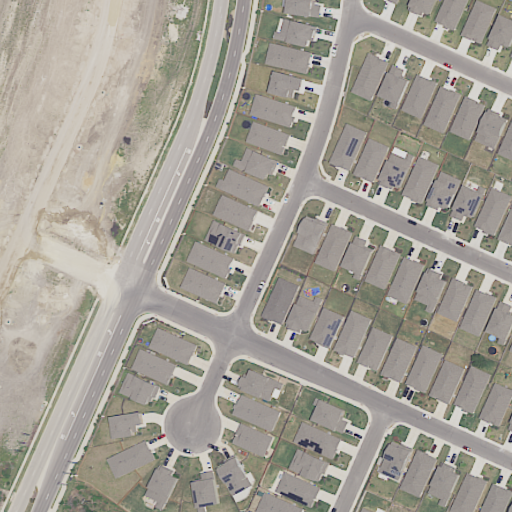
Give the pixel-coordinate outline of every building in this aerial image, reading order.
[(297,105),(255,96),(251,117),(293,126),(297,105)] [(290,134),(253,122),(246,142),(284,154),(290,134)] [(330,163),(350,171),(367,132),(347,123),(330,163)] [(374,183),(389,147),(369,138),(354,175),(374,183)] [(269,181),(278,160),(247,148),(241,161),(236,159),(233,166),(269,181)] [(413,155),(407,153),(405,157),(390,152),(379,183),(400,191),(413,155)] [(438,165),(419,156),(402,196),(422,204),(438,165)] [(260,207),(269,187),(230,169),(221,189),(260,207)] [(461,180),(441,171),(426,205),(438,210),(440,206),(448,210),(461,180)] [(450,216),(462,221),(464,215),(473,218),(484,193),(464,185),(450,216)] [(475,228),(494,236),(511,196),(492,187),(475,228)] [(251,229),(258,209),(221,197),(214,217),(251,229)] [(511,206),(498,240),(511,245),(511,206)] [(295,247),(315,254),(326,225),(305,217),(295,247)] [(245,234),(214,220),(205,241),(236,254),(245,234)] [(316,263),(335,272),(352,232),(332,224),(316,263)] [(343,268),(363,275),(373,251),(366,249),(369,241),(355,235),(343,268)] [(187,261),(226,278),(235,259),(196,242),(187,261)] [(366,283),(387,289),(399,252),(379,245),(366,283)] [(424,265),(405,256),(387,296),(407,304),(424,265)] [(218,304),(226,283),(190,268),(181,288),(218,304)] [(432,314),(447,281),(439,277),(440,274),(429,268),(415,300),(427,305),(425,310),(432,314)] [(282,325),(300,286),(279,277),(262,317),(282,325)] [(458,322),(472,286),(452,278),(438,314),(458,322)] [(459,329),(479,337),(496,297),(476,289),(459,329)] [(287,326),(308,334),(323,299),(316,296),(313,301),(300,296),(287,326)] [(511,328),(511,314),(511,310),(511,305),(500,300),(487,332),(507,340),(511,328)] [(332,348),(342,315),(322,308),(311,341),(332,348)] [(371,319),(352,310),(334,350),(354,358),(371,319)] [(358,364),(378,371),(392,335),(372,327),(358,364)] [(189,365),(198,345),(158,328),(149,348),(189,365)] [(381,374),(401,383),(417,346),(397,338),(381,374)] [(426,393),(442,353),(423,345),(406,385),(426,393)] [(132,369),(168,385),(177,364),(141,349),(132,369)] [(449,405),(464,368),(445,360),(429,396),(449,405)] [(491,374),(471,366),(454,406),(474,414),(491,374)] [(276,388),(281,390),(284,382),(248,369),(241,390),(271,401),(276,388)] [(148,404),(151,397),(156,399),(161,385),(128,373),(120,394),(148,404)] [(511,398),(511,389),(495,382),(479,418),(499,427),(511,398)] [(281,412),(241,395),(233,415),(272,432),(281,412)] [(313,423),(345,432),(348,421),(343,419),(346,409),(320,401),(313,423)] [(144,425),(141,412),(111,418),(115,439),(135,436),(133,427),(144,425)] [(294,442),(333,459),(342,439),(303,422),(294,442)] [(273,435),(239,425),(233,446),(267,456),(273,435)] [(156,461),(146,441),(108,459),(117,478),(156,461)] [(399,480),(411,451),(391,443),(379,472),(399,480)] [(329,463),(298,449),(289,469),(320,483),(329,463)] [(402,491),(423,497),(435,457),(415,450),(402,491)] [(251,487),(239,457),(219,466),(231,496),(251,487)] [(428,493),(441,499),(439,504),(446,507),(461,475),(453,471),(455,466),(443,461),(428,493)] [(177,477),(171,475),(172,470),(159,465),(147,497),(159,501),(157,507),(165,510),(177,477)] [(200,473),(201,481),(194,482),(197,511),(204,511),(206,511),(205,507),(219,505),(214,471),(200,473)] [(321,488),(285,472),(276,492),(312,508),(321,488)] [(451,511),(474,511),(487,481),(467,473),(451,511)] [(503,511),(511,493),(511,491),(493,483),(480,511),(503,511)] [(256,511),(303,511),(305,509),(265,492),(256,511)]
